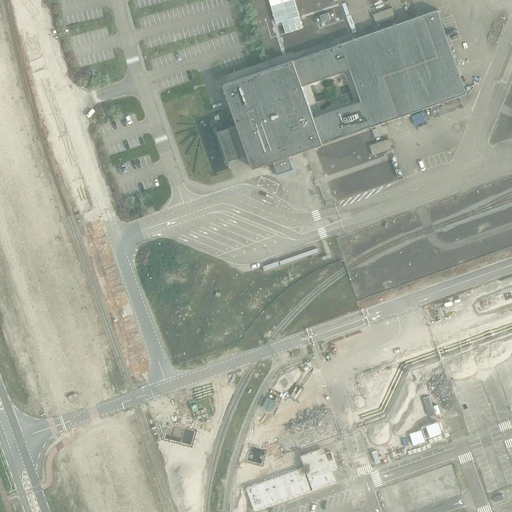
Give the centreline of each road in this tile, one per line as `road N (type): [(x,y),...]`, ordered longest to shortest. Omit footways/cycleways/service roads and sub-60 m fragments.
road 1 (unclassified): [(18,438),(308,337)]
road 2 (unknown): [(412,300),(462,447)]
road 3 (unknown): [(379,511),(371,488),(377,476),(462,447)]
